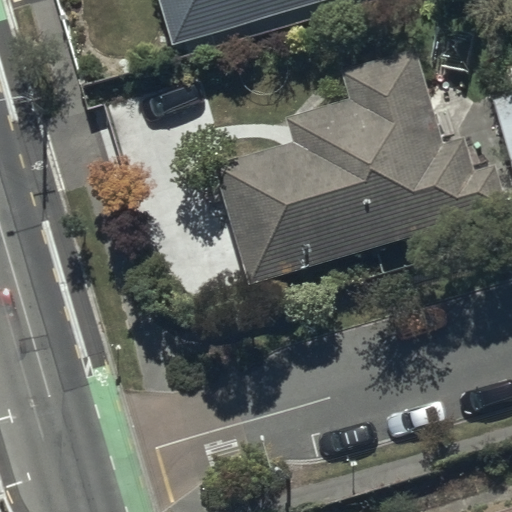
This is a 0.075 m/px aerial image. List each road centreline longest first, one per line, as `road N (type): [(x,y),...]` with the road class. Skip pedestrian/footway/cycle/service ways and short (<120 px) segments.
road 1 (residential): [(73,476),(511,345)]
road 2 (tertiary): [(73,476),(0,230)]
